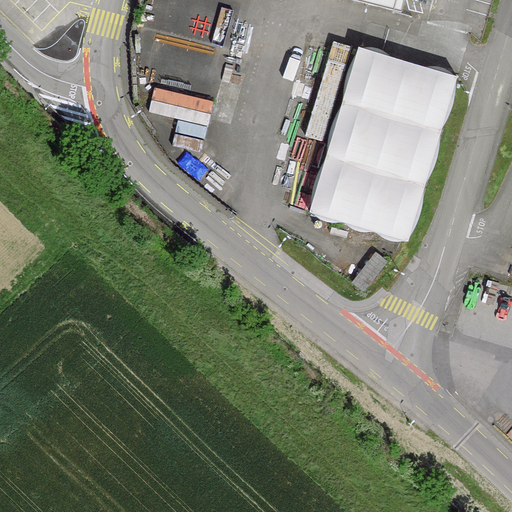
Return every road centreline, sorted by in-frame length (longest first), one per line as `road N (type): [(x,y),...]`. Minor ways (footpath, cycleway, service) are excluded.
road 1 (track): [(376,511),(0,142)]
road 2 (unclassified): [(101,89),(139,164),(386,364)]
road 3 (unclassified): [(386,364),(428,296),(511,34)]
road 4 (unclassified): [(386,364),(511,475)]
